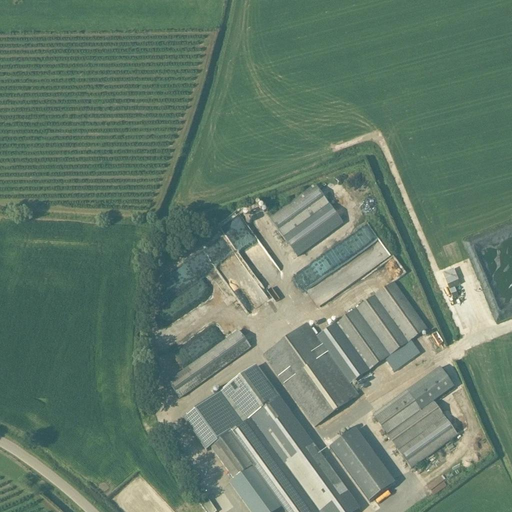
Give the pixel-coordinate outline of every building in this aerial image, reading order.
[(344,224),(315,186),(269,220),(297,258),(344,224)] [(298,274),(320,306),(390,257),(383,248),(380,250),(374,241),(378,238),(368,225),(298,274)] [(339,336),(356,360),(366,375),(427,331),(394,282),(328,330),(334,339),(339,336)] [(308,324),(262,357),(265,360),(314,429),(359,397),(333,360),(308,324)] [(251,348),(239,330),(166,382),(179,400),(234,360),(251,348)] [(357,511),(360,510),(255,368),(220,393),(244,424),(210,449),(234,484),(231,486),(250,511),(357,511)] [(407,392),(372,417),(410,471),(457,438),(432,401),(420,409),(407,392)] [(182,422),(204,451),(242,424),(220,394),(182,422)] [(391,488),(352,433),(329,449),(368,504),(391,488)] [(441,476),(427,487),(434,496),(448,485),(441,476)]
